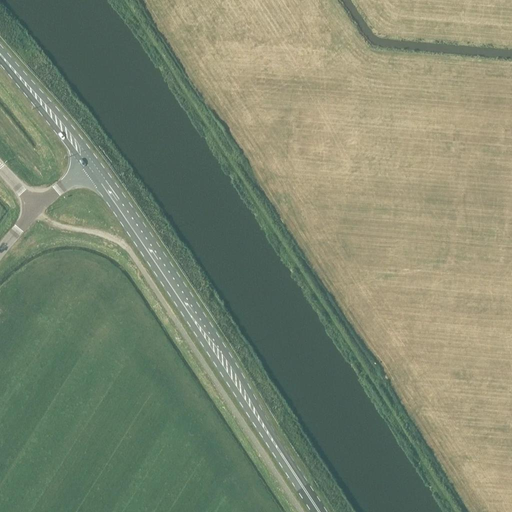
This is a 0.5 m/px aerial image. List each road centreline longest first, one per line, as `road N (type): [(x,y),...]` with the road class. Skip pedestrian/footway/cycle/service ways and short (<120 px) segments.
road 1 (track): [(123,0),(454,511)]
road 2 (primary): [(318,511),(88,162)]
road 3 (primary): [(88,162),(0,54)]
